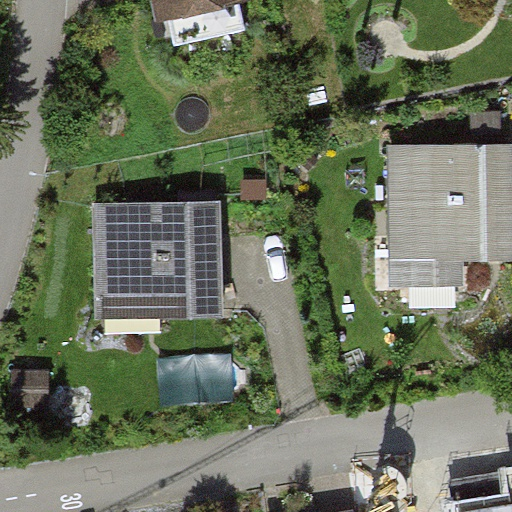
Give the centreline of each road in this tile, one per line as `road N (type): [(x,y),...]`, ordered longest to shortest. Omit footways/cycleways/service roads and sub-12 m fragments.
road 1 (residential): [(0,501),(511,420)]
road 2 (residential): [(0,257),(23,166),(42,0)]
